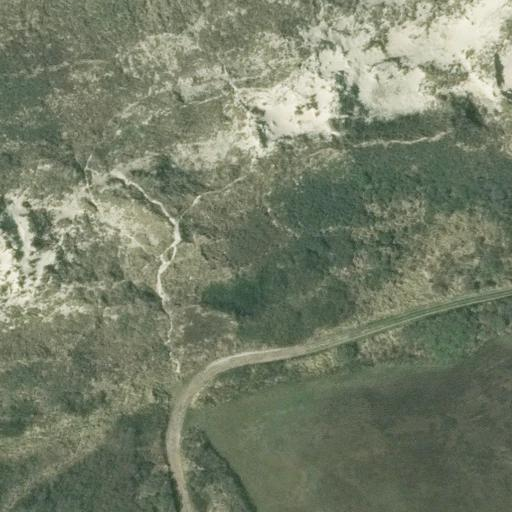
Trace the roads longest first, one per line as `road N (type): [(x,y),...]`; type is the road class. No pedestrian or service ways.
road 1 (track): [(183,384),(511,293)]
road 2 (track): [(183,384),(168,434),(184,511)]
